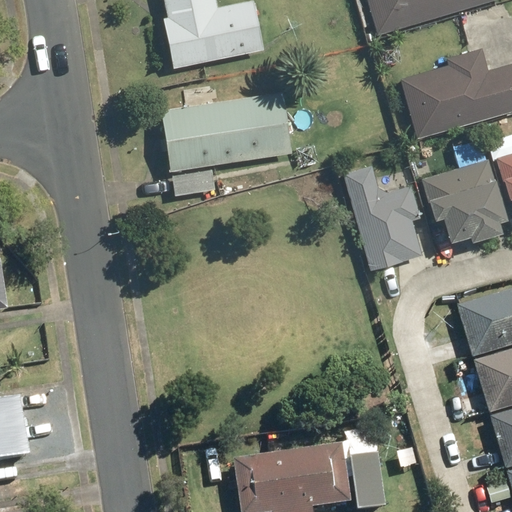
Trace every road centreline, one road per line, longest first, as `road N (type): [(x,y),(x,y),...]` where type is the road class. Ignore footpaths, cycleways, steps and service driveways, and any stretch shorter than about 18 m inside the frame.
road 1 (residential): [(129,511),(68,119)]
road 2 (residential): [(68,119),(50,0)]
